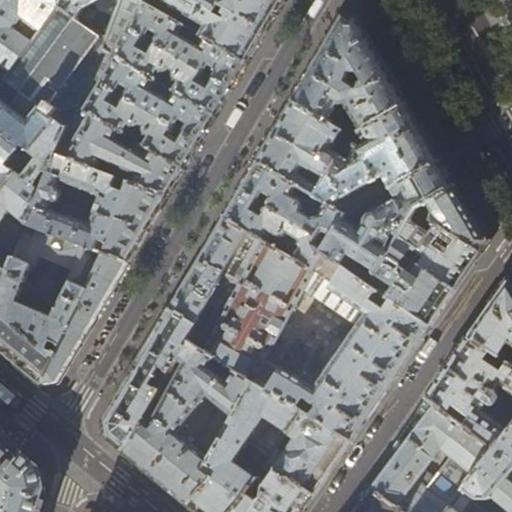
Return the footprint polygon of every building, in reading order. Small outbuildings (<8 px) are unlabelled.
[(0,85),(59,8),(47,0),(7,0),(0,10),(0,85)] [(59,0),(60,0),(62,4),(59,8),(105,41),(120,0),(59,0)] [(200,36),(146,4),(138,0),(120,0),(105,41),(102,50),(216,117),(243,71),(248,63),(200,36)] [(138,0),(146,4),(148,0),(158,0),(206,27),(200,36),(248,63),(282,5),(285,0),(138,0)] [(102,50),(105,41),(59,8),(0,85),(0,194),(17,173),(17,172),(8,166),(17,154),(20,156),(17,160),(23,165),(32,153),(56,122),(68,131),(78,106),(102,50)] [(383,61),(358,18),(351,18),(344,18),(316,64),(294,102),(353,138),(360,134),(408,105),(383,61)] [(102,50),(78,106),(126,135),(137,141),(185,169),(212,123),(216,117),(102,50)] [(353,138),(294,102),(276,131),(258,163),(317,199),(322,190),(299,175),(304,167),(327,181),(348,146),(353,138)] [(421,127),(408,105),(360,134),(366,144),(355,151),(348,146),(327,181),(322,190),(317,199),(345,216),(441,161),(440,160),(424,133),(421,127)] [(78,106),(68,131),(57,156),(168,198),(181,175),(185,169),(137,141),(132,150),(116,141),(118,138),(123,140),(126,135),(78,106)] [(57,156),(68,131),(56,122),(32,153),(39,158),(23,178),(17,173),(0,194),(0,296),(19,250),(11,246),(1,268),(0,266),(0,224),(11,210),(29,226),(57,156)] [(427,123),(421,127),(424,133),(440,160),(446,156),(427,123)] [(129,263),(152,225),(168,198),(57,156),(29,226),(106,254),(129,263)] [(447,172),(441,161),(345,216),(324,254),(370,285),(391,251),(380,244),(387,234),(397,241),(411,220),(417,210),(456,187),(447,172)] [(317,199),(258,163),(241,192),(225,219),(247,232),(289,256),(293,250),(284,245),(289,236),(300,242),(301,248),(294,259),(302,263),(314,271),(324,254),(345,216),(317,199)] [(463,199),(456,187),(417,210),(438,224),(481,253),(484,248),(488,242),(463,199)] [(247,232),(225,219),(198,264),(195,269),(170,310),(195,327),(247,232)] [(431,234),(411,220),(397,241),(393,247),(455,290),(459,284),(481,253),(438,224),(431,234)] [(0,347),(13,359),(44,384),(106,254),(29,226),(19,250),(0,296),(0,347)] [(289,256),(247,232),(195,327),(187,341),(253,381),(303,412),(351,441),(382,396),(430,327),(388,298),(375,289),(370,285),(324,254),(314,271),(302,263),(294,259),(289,256)] [(393,247),(391,251),(370,285),(375,289),(378,284),(380,284),(383,280),(395,288),(388,298),(430,327),(445,304),(455,290),(393,247)] [(94,322),(129,263),(106,254),(44,384),(45,385),(58,383),(94,322)] [(511,283),(509,279),(487,312),(469,337),(499,357),(509,342),(511,344),(511,283)] [(195,327),(170,310),(131,376),(104,422),(106,437),(110,440),(124,451),(141,425),(160,390),(151,384),(161,366),(170,372),(177,359),(187,341),(195,327)] [(511,364),(499,357),(469,337),(449,368),(427,399),(495,451),(511,431),(484,412),(489,405),(491,407),(494,407),(495,406),(500,399),(500,396),(497,395),(498,392),(497,391),(501,387),(511,394),(511,364)] [(185,365),(178,379),(170,372),(160,390),(141,425),(124,451),(158,479),(189,505),(210,477),(203,471),(221,439),(230,423),(253,381),(187,341),(177,359),(185,365)] [(289,434),(303,412),(253,381),(230,423),(236,428),(235,430),(232,430),(229,433),(228,437),(229,441),(228,443),(221,439),(203,471),(210,477),(189,505),(197,511),(232,511),(243,499),(249,491),(258,479),(232,461),(247,441),(271,459),(287,433),(289,434)] [(403,511),(448,511),(462,495),(495,451),(427,399),(398,442),(368,485),(403,511)] [(331,471),(351,441),(303,412),(289,434),(287,433),(271,459),(268,462),(275,467),(276,468),(314,494),(331,471)] [(511,429),(511,431),(495,451),(462,495),(481,509),(491,497),(508,511),(511,511),(511,482),(507,479),(511,473),(511,429)] [(0,477),(23,450),(0,431),(0,477)] [(34,460),(23,450),(0,477),(0,511),(38,511),(46,489),(44,476),(42,466),(34,460)] [(302,511),(314,494),(276,468),(265,483),(265,494),(262,495),(260,498),(249,491),(243,499),(232,511),(302,511)] [(403,511),(368,485),(359,498),(349,511),(403,511)] [(484,511),(481,509),(462,495),(448,511),(484,511)]
